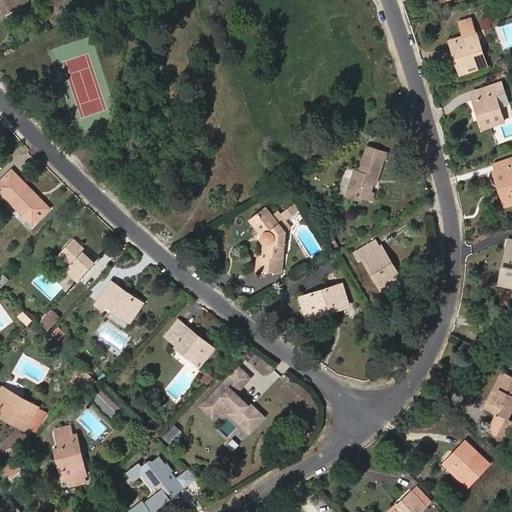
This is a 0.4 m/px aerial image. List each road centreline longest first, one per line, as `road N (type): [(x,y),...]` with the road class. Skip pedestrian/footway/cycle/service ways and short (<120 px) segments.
road 1 (residential): [(0,98),(131,228),(377,421)]
road 2 (residential): [(390,0),(441,166),(454,256),(436,344),(377,421)]
road 3 (residential): [(377,421),(233,511)]
